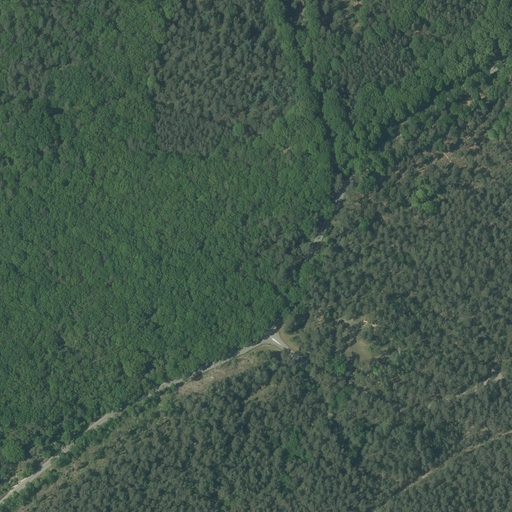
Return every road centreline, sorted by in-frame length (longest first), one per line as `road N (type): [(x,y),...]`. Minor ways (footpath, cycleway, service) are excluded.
road 1 (tertiary): [(267,333),(361,169),(431,109),(511,59)]
road 2 (tertiary): [(0,504),(113,414),(267,333)]
road 3 (unclassified): [(511,387),(493,381),(442,405),(399,412),(325,376),(267,333)]
road 4 (track): [(511,431),(434,462),(371,511)]
road 5 (track): [(375,511),(361,463),(302,370)]
